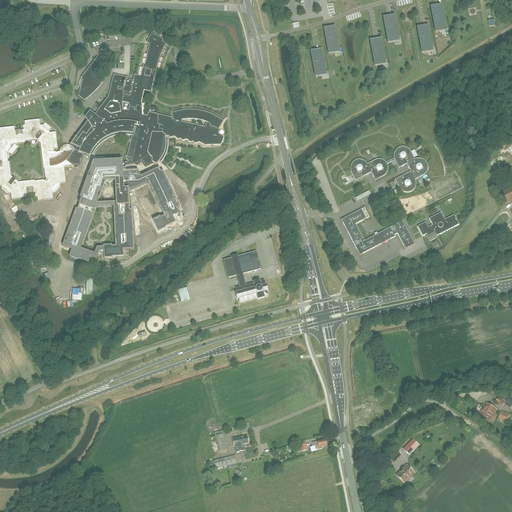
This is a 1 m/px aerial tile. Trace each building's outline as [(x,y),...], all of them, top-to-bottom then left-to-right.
[(446,30),(445,26),(441,5),(431,7),(435,32),(446,30)] [(398,41),(398,37),(394,16),(383,18),(388,43),(398,41)] [(432,51),(431,47),(428,26),(417,28),(422,53),(432,51)] [(339,52),(338,48),(334,27),(324,29),(329,54),(339,52)] [(85,118),(87,122),(71,144),(72,145),(71,147),(68,150),(83,157),(84,155),(89,157),(91,151),(95,147),(96,148),(100,144),(104,140),(109,138),(114,136),(120,134),(124,134),(125,133),(129,133),(133,134),(133,135),(127,160),(128,160),(129,162),(127,163),(125,163),(125,167),(156,167),(156,165),(160,161),(161,162),(163,159),(165,155),(166,150),(167,146),(167,142),(167,141),(166,141),(166,136),(168,136),(170,137),(175,136),(178,139),(181,138),(182,140),(187,139),(191,142),(193,141),(195,143),(200,142),(204,144),(206,143),(207,144),(219,144),(220,140),(221,140),(222,137),(217,134),(219,130),(218,129),(224,121),(224,120),(223,121),(221,120),(220,119),(218,118),(216,117),(215,116),(213,115),(211,114),(209,113),(207,113),(205,112),(203,112),(201,111),(199,111),(197,110),(195,110),(193,110),(191,110),(189,110),(187,110),(185,110),(184,110),(182,111),(180,111),(178,111),(176,112),(174,112),(172,113),(172,112),(171,112),(174,120),(173,120),(170,120),(171,118),(159,115),(158,116),(155,116),(155,114),(149,113),(147,117),(141,115),(141,104),(141,103),(140,103),(144,90),(151,91),(153,81),(154,78),(155,74),(155,71),(156,68),(158,64),(159,61),(160,57),(161,54),(163,51),(164,48),(166,44),(162,42),(163,40),(152,34),(147,43),(149,44),(145,65),(144,64),(143,64),(143,68),(140,78),(136,77),(135,76),(133,82),(126,80),(126,79),(127,78),(114,75),(110,92),(111,92),(111,94),(110,94),(110,95),(108,97),(105,102),(98,112),(95,116),(92,113),(90,112),(89,113),(85,118)] [(385,64),(384,60),(381,39),(370,41),(375,66),(385,64)] [(326,75),(325,71),(321,50),(311,52),(315,77),(326,75)] [(80,91),(78,96),(84,101),(85,100),(84,100),(89,97),(89,93),(92,94),(96,90),(94,85),(101,85),(101,84),(100,66),(103,66),(104,64),(96,58),(94,60),(91,65),(92,66),(91,80),(82,79),(81,78),(81,79),(82,79),(82,80),(80,88),(80,91)] [(0,164),(3,166),(3,170),(7,170),(6,163),(0,160),(0,157),(3,149),(42,163),(43,160),(47,162),(48,175),(63,175),(88,173),(91,165),(87,164),(87,160),(85,159),(70,154),(70,153),(62,151),(62,152),(57,151),(50,151),(50,149),(42,146),(43,144),(6,130),(3,140),(0,139),(0,164)] [(356,160),(355,161),(354,161),(354,162),(353,162),(352,163),(351,164),(351,165),(351,166),(350,166),(350,167),(350,168),(350,169),(350,170),(350,171),(351,171),(351,172),(351,173),(355,181),(371,173),(375,181),(383,176),(384,176),(385,175),(386,174),(387,173),(387,172),(388,172),(388,171),(388,170),(388,169),(388,168),(388,167),(388,166),(388,165),(387,164),(395,160),(399,168),(407,164),(411,172),(395,180),(399,188),(400,189),(400,190),(401,190),(402,191),(403,192),(404,192),(405,192),(405,193),(406,193),(407,193),(408,193),(409,193),(410,192),(411,192),(412,192),(412,191),(413,191),(414,190),(415,189),(415,188),(416,187),(416,186),(416,185),(416,184),(416,183),(416,182),(416,181),(416,180),(415,180),(424,175),(425,174),(426,174),(426,173),(427,172),(427,171),(428,170),(428,169),(428,168),(428,167),(428,166),(428,165),(427,164),(427,163),(426,163),(426,162),(425,161),(424,160),(423,160),(423,159),(422,159),(421,159),(420,159),(419,159),(418,159),(417,159),(416,159),(415,160),(411,152),(411,151),(410,151),(410,150),(409,149),(408,149),(408,148),(407,148),(406,148),(406,147),(405,147),(404,147),(403,147),(402,147),(401,147),(400,147),(399,148),(398,148),(398,149),(397,149),(396,150),(395,151),(395,152),(394,153),(394,154),(394,155),(394,156),(394,157),(394,158),(386,163),(386,162),(385,161),(384,161),(384,160),(383,160),(382,160),(381,160),(380,159),(379,159),(378,159),(377,159),(376,160),(375,160),(367,164),(366,163),(366,162),(365,162),(365,161),(364,161),(363,160),(362,160),(361,160),(360,160),(359,160),(358,160),(357,160),(356,160)] [(92,164),(91,165),(88,173),(79,198),(81,199),(77,209),(76,209),(62,245),(65,246),(72,249),(69,257),(77,260),(77,259),(88,263),(90,256),(97,258),(97,256),(99,251),(103,251),(104,259),(112,258),(123,257),(123,250),(134,250),(132,210),(129,210),(129,205),(128,192),(128,182),(123,182),(123,168),(122,163),(122,160),(93,161),(92,164)] [(126,168),(123,168),(123,182),(128,182),(128,192),(148,182),(164,216),(161,218),(160,217),(153,220),(158,232),(165,228),(165,227),(175,223),(174,220),(172,216),(178,213),(180,213),(177,208),(179,207),(163,171),(161,172),(159,168),(140,177),(137,170),(126,171),(126,168)] [(3,170),(0,170),(0,189),(4,189),(4,200),(44,198),(43,196),(64,195),(63,175),(48,175),(48,180),(7,182),(7,178),(8,178),(8,170),(7,170),(3,170)] [(506,204),(511,200),(511,186),(500,193),(506,204)] [(369,191),(355,198),(357,201),(371,194),(369,191)] [(428,202),(434,200),(431,193),(425,196),(428,202)] [(361,209),(341,220),(353,243),(355,246),(360,255),(395,237),(394,235),(397,234),(398,236),(405,249),(415,244),(413,241),(403,221),(393,226),(390,227),(374,236),(364,241),(363,238),(356,224),(366,219),(365,216),(361,209)] [(417,227),(422,236),(427,234),(427,236),(426,236),(429,242),(437,238),(437,236),(459,225),(457,220),(456,221),(455,220),(456,219),(454,215),(445,220),(441,213),(429,219),(433,225),(428,228),(426,222),(417,227)] [(22,227),(16,231),(26,248),(33,244),(22,227)] [(258,300),(264,298),(264,296),(268,295),(267,291),(268,291),(266,284),(265,285),(264,281),(260,282),(260,280),(253,282),(253,284),(246,286),(243,274),(261,269),(256,252),(238,257),(237,255),(231,256),(232,258),(223,261),(228,278),(236,276),(240,287),(235,288),(236,290),(237,296),(239,303),(257,298),(258,300)] [(187,288),(178,290),(181,302),(190,299),(187,288)] [(477,418),(487,424),(496,410),(486,403),(477,418)] [(392,404),(376,405),(377,416),(393,415),(392,404)] [(502,411),(498,419),(506,422),(510,415),(502,411)] [(220,435),(215,436),(219,452),(227,450),(223,434),(220,435)] [(235,447),(236,453),(237,452),(237,453),(239,453),(239,452),(244,451),(243,444),(248,443),(247,436),(240,437),(232,438),(234,447),(235,447)] [(322,448),(322,446),(326,445),(325,440),(312,443),(313,446),(314,446),(315,450),(322,448)] [(416,447),(410,442),(403,450),(409,455),(416,447)] [(391,467),(402,456),(397,451),(396,450),(385,461),(391,467)] [(224,467),(227,466),(236,464),(234,456),(222,459),(224,467)] [(404,483),(414,473),(406,465),(396,475),(404,483)]
